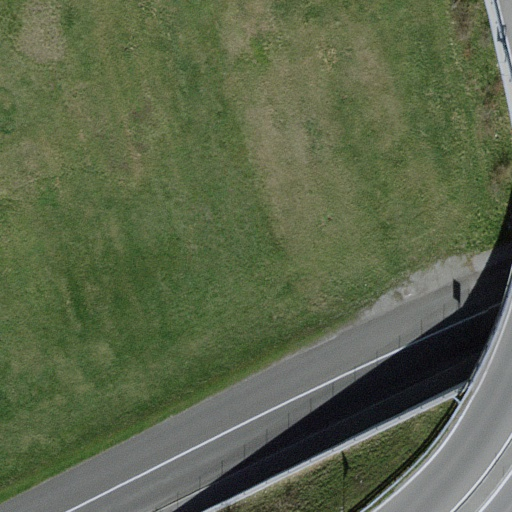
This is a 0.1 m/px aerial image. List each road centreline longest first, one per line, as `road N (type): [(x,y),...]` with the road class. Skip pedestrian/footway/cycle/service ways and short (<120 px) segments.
road 1 (tertiary): [(69,511),(511,298)]
road 2 (motorway): [(511,378),(461,460),(410,511)]
